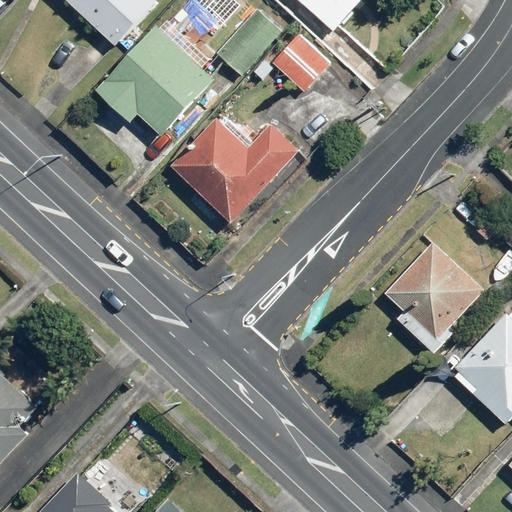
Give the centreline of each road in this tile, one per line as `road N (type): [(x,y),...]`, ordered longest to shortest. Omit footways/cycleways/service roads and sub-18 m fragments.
road 1 (residential): [(511,28),(474,80),(217,360)]
road 2 (primary): [(217,360),(0,159)]
road 3 (primary): [(377,511),(217,360)]
